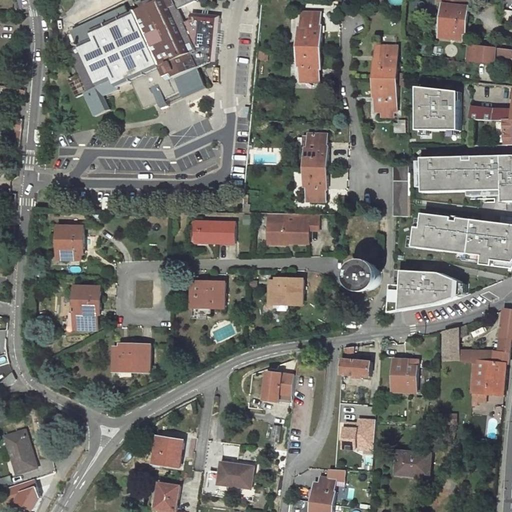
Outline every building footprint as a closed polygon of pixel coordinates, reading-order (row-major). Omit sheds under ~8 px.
[(127,5),(72,30),(79,45),(70,50),(81,72),(69,78),(78,97),(86,93),(96,115),(112,108),(106,95),(120,88),(119,86),(132,80),(145,108),(159,101),(163,108),(208,87),(199,66),(210,60),(217,61),(221,15),(193,12),(192,18),(185,22),(179,8),(196,0),(195,0),(142,0),(145,7),(136,11),(137,13),(132,15),(127,5)] [(445,4),(442,36),(463,38),(464,33),(466,33),(469,7),(468,6),(468,0),(442,0),(447,0),(447,4),(445,4)] [(322,25),(322,12),(303,11),(303,26),(300,26),(299,67),(302,67),(302,81),(321,81),(321,67),(323,67),(324,25),(322,25)] [(511,48),(470,44),(468,58),(498,61),(498,55),(511,56),(511,48)] [(399,72),(399,46),(378,45),(378,59),(376,59),(376,96),(377,96),(377,111),(383,111),(396,111),(398,111),(399,85),(399,72)] [(25,96),(25,89),(11,87),(10,94),(25,96)] [(462,91),(420,87),(421,130),(463,130),(462,91)] [(496,120),(496,109),(473,106),(473,119),(496,120)] [(511,108),(496,109),(496,120),(506,120),(511,119),(511,108)] [(23,120),(8,118),(6,127),(16,129),(22,130),(23,120)] [(329,146),(329,134),(311,134),(311,135),(311,150),(308,150),(308,161),(304,160),(304,175),(307,175),(307,186),(310,187),(310,200),(327,201),(328,189),(329,189),(330,146),(329,146)] [(511,202),(511,155),(476,156),(476,160),(468,160),(468,156),(425,157),(426,192),(508,190),(508,202),(511,202)] [(410,163),(395,163),(395,216),(410,216),(410,163)] [(283,243),(309,243),(310,229),(319,229),(320,214),(300,213),(299,224),(287,224),(268,224),(267,244),(283,244),(283,243)] [(268,224),(287,224),(287,213),(268,213),(268,224)] [(352,215),(352,222),(366,223),(367,215),(352,215)] [(425,215),(423,229),(418,228),(415,248),(486,257),(484,266),(511,269),(511,226),(461,219),(460,223),(454,222),(454,218),(425,215)] [(236,244),(238,222),(203,220),(202,242),(236,244)] [(86,252),(86,226),(61,226),(60,259),(83,259),(83,252),(86,252)] [(374,292),(380,288),(383,284),(385,278),(384,271),(381,265),(375,261),(369,260),(365,260),(360,262),(356,265),(353,269),(352,272),(351,278),(353,284),(356,289),(362,292),(368,293),(374,292)] [(393,285),(391,313),(442,305),(463,298),(463,282),(443,274),(405,271),(404,286),(393,285)] [(306,279),(279,278),(279,280),(272,280),(271,303),(279,304),(279,310),(289,310),(289,304),(305,305),(306,279)] [(227,307),(227,282),(200,281),(200,284),(194,284),(194,306),(227,307)] [(102,313),(102,286),(77,286),(76,328),(99,329),(100,313),(102,313)] [(511,308),(506,308),(503,337),(511,338),(511,308)] [(356,328),(357,316),(344,316),(344,328),(356,328)] [(447,331),(447,361),(462,358),(461,349),(461,327),(447,331)] [(489,393),(507,394),(510,361),(511,362),(511,353),(511,338),(503,337),(501,350),(496,350),(495,360),(478,358),(477,362),(475,391),(489,393)] [(152,371),(153,345),(123,344),(123,346),(116,346),(116,370),(152,371)] [(354,374),(353,378),(363,378),(364,375),(373,375),(374,360),(355,359),(356,346),(346,347),(344,373),(354,374)] [(462,358),(477,362),(478,358),(477,350),(461,349),(462,358)] [(477,350),(478,358),(495,360),(496,350),(477,350)] [(409,359),(397,359),(396,391),(419,391),(420,365),(409,365),(409,359)] [(298,375),(271,371),(267,399),(282,401),(283,394),(295,396),(298,375)] [(380,386),(371,385),(369,411),(379,411),(380,386)] [(474,400),(488,401),(489,393),(475,391),(474,400)] [(348,421),(348,452),(378,452),(378,421),(348,421)] [(27,429),(7,435),(19,473),(39,467),(27,429)] [(186,440),(161,436),(157,463),(182,467),(186,440)] [(434,453),(400,450),(399,473),(433,476),(434,453)] [(256,466),(223,461),(221,479),(234,481),(233,485),(254,487),(256,466)] [(315,501),(336,504),(338,492),(336,492),(338,480),(326,477),(325,483),(318,482),(315,501)] [(182,486),(161,482),(156,510),(158,510),(157,511),(174,511),(178,511),(182,486)] [(315,501),(313,511),(334,511),(336,504),(315,501)]
